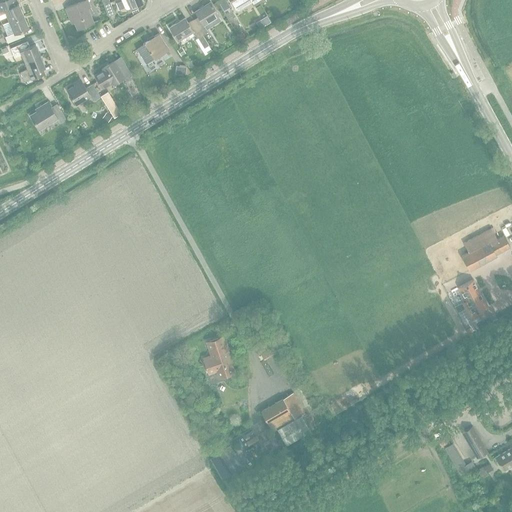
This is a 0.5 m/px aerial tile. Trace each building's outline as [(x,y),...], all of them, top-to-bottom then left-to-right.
[(0,19),(7,16),(9,21),(23,15),(18,3),(16,4),(14,0),(2,0),(0,1),(0,19)] [(87,0),(82,0),(65,7),(69,16),(72,15),(78,29),(93,22),(87,7),(90,6),(87,0)] [(144,2),(142,0),(122,0),(126,9),(144,2)] [(230,0),(236,10),(238,10),(252,2),(253,4),(258,0),(230,0)] [(108,16),(114,13),(110,2),(103,5),(108,16)] [(202,35),(208,31),(207,29),(221,20),(210,2),(195,11),(198,16),(193,19),(202,35)] [(23,15),(9,21),(10,23),(3,26),(7,35),(5,36),(7,42),(24,35),(22,30),(28,27),(23,15)] [(197,38),(198,37),(204,48),(209,45),(202,35),(193,19),(188,23),(184,17),(169,27),(177,40),(193,31),(197,38)] [(146,63),(169,49),(159,33),(143,43),(144,44),(137,48),(146,63)] [(25,61),(40,55),(35,44),(29,46),(27,40),(10,47),(14,57),(22,54),(25,61)] [(40,55),(25,61),(27,68),(20,71),(24,81),(41,74),(39,69),(44,66),(40,55)] [(115,60),(102,68),(103,69),(95,75),(103,87),(111,82),(112,83),(124,76),(127,80),(132,77),(123,62),(118,65),(115,60)] [(93,100),(100,96),(92,84),(85,88),(81,81),(67,90),(75,103),(89,95),(93,100)] [(100,96),(114,118),(121,114),(107,92),(100,96)] [(60,122),(65,118),(56,103),(50,107),(47,102),(40,106),(41,108),(30,115),(38,129),(57,117),(60,122)] [(469,252),(461,256),(469,270),(496,255),(497,253),(510,246),(504,235),(497,239),(491,228),(464,243),(469,252)] [(487,307),(473,279),(466,283),(458,287),(466,301),(462,303),(471,320),(478,316),(476,312),(487,307)] [(237,370),(236,368),(230,346),(232,346),(228,334),(211,339),(215,353),(205,356),(210,371),(222,367),(224,374),(237,370)] [(293,392),(283,398),(261,410),(272,431),(277,428),(286,444),(309,431),(301,416),(305,413),(293,392)] [(477,458),(488,452),(472,425),(461,431),(477,458)] [(504,470),(511,464),(511,446),(496,456),(504,470)] [(471,475),(463,461),(445,471),(442,465),(430,471),(441,491),(471,475)]
